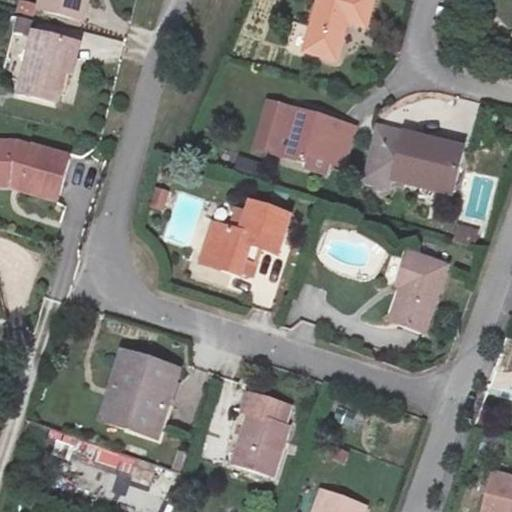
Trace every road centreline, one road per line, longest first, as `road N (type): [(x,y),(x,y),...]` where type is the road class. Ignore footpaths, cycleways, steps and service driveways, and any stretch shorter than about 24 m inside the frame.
road 1 (residential): [(189,0),(115,273),(455,407)]
road 2 (residential): [(429,0),(411,69),(511,102)]
road 3 (residential): [(511,247),(455,407)]
road 4 (track): [(47,331),(0,467)]
